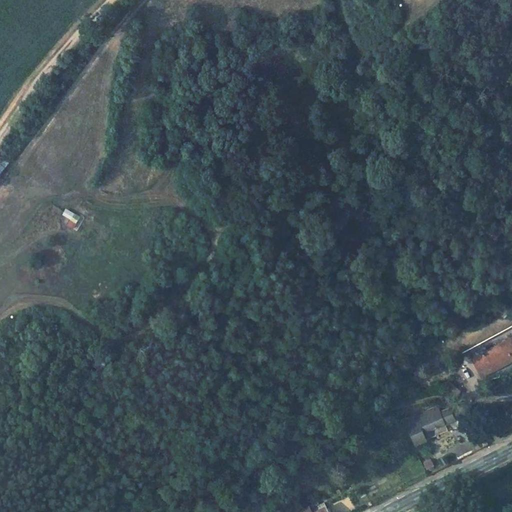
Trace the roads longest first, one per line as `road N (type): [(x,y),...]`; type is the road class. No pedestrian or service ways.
road 1 (track): [(170,511),(426,398),(441,396),(488,429),(499,448)]
road 2 (track): [(0,140),(116,0)]
road 3 (secondary): [(385,511),(511,442)]
